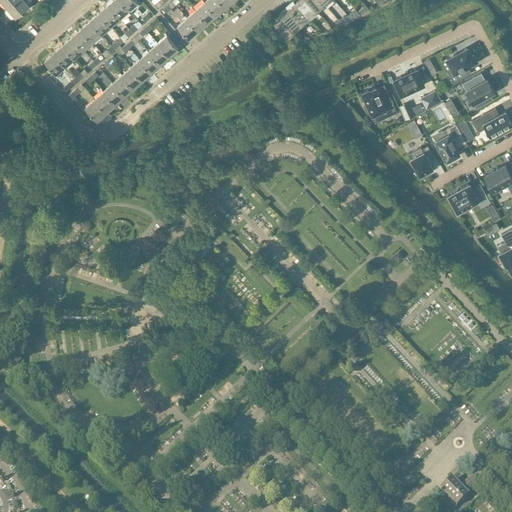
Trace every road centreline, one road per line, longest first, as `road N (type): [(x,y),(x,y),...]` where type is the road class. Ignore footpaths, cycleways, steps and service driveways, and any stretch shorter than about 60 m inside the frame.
road 1 (unclassified): [(264,0),(107,133),(84,134),(19,57)]
road 2 (residential): [(365,71),(472,28),(511,97)]
